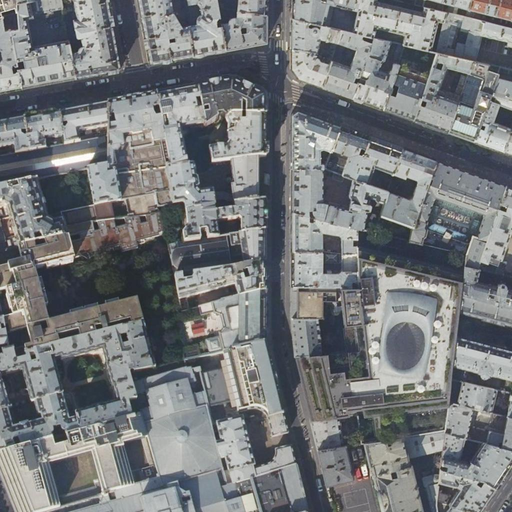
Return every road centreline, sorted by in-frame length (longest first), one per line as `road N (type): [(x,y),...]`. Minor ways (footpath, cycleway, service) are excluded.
road 1 (tertiary): [(276,87),(278,333),(320,511)]
road 2 (residential): [(276,87),(511,171)]
road 3 (residential): [(137,82),(278,63)]
road 4 (residential): [(0,107),(137,82)]
